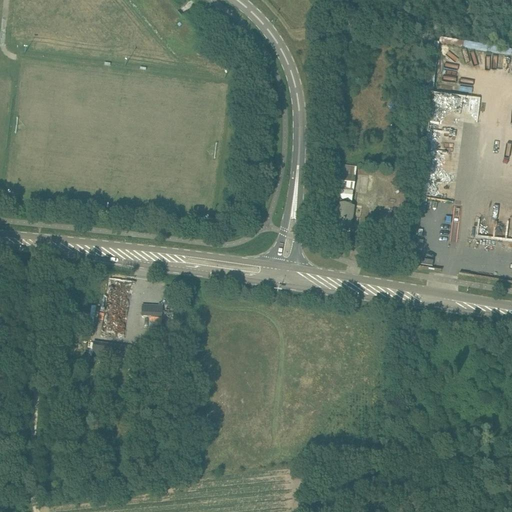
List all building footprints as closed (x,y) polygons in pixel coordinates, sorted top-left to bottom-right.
[(168,0),(150,0),(179,35),(190,26),(168,0)] [(439,37),(438,42),(463,47),(464,42),(439,37)] [(479,111),(480,98),(433,92),(432,107),(458,110),(459,100),(465,101),(464,106),(471,107),(471,110),(479,111)] [(329,188),(353,191),(356,167),(342,166),(332,164),(329,187),(329,188)] [(351,207),(352,203),(333,200),(333,202),(331,215),(334,215),(332,230),(350,232),(353,207),(351,207)] [(418,232),(425,233),(427,221),(420,220),(418,232)] [(421,242),(441,244),(442,239),(425,236),(422,236),(421,242)] [(107,276),(100,332),(125,335),(132,279),(107,276)] [(171,300),(174,288),(166,287),(164,299),(171,300)] [(162,316),(163,304),(142,304),(142,316),(162,316)] [(164,323),(171,322),(171,314),(163,315),(164,323)] [(92,355),(129,360),(131,348),(94,343),(92,355)]
